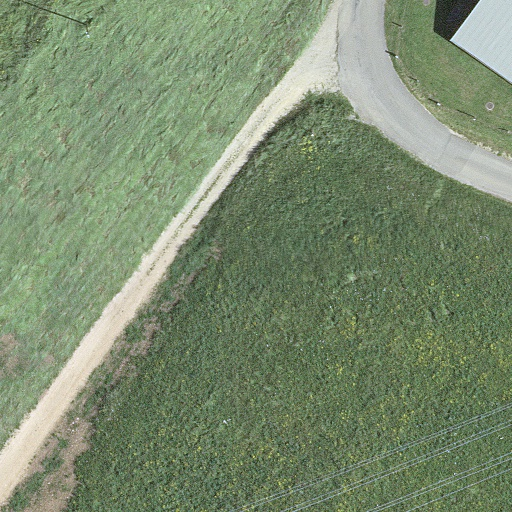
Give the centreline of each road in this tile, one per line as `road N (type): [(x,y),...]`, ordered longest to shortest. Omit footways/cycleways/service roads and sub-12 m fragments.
road 1 (track): [(0,470),(278,105),(360,44)]
road 2 (tertiary): [(360,44),(383,102),(412,130),(511,182)]
